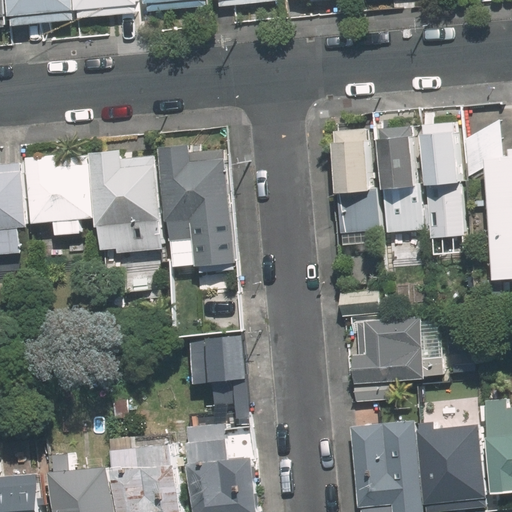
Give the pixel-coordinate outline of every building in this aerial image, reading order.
[(0,0),(0,24),(16,23),(16,20),(14,0),(0,0)] [(20,0),(23,23),(84,17),(83,14),(82,0),(20,0)] [(147,11),(146,0),(82,0),(83,14),(84,17),(147,11)] [(506,116),(472,135),(473,175),(497,160),(496,150),(508,149),(506,116)] [(469,121),(432,121),(433,178),(470,178),(469,121)] [(425,124),(391,125),(394,227),(428,226),(425,124)] [(382,182),(382,132),(350,132),(350,226),(387,225),(387,182),(382,182)] [(205,139),(174,140),(176,235),(201,234),(202,258),(244,257),(232,146),(204,148),(205,139)] [(135,144),(105,144),(106,245),(170,245),(169,156),(135,156),(135,144)] [(497,160),(504,274),(511,273),(511,148),(508,149),(496,150),(497,160)] [(40,152),(40,217),(62,217),(62,230),(94,230),(94,213),(101,213),(101,155),(67,155),(67,152),(40,152)] [(37,223),(33,158),(1,160),(1,157),(0,157),(0,250),(29,249),(28,224),(37,223)] [(348,289),(349,315),(383,313),(382,287),(348,289)] [(358,316),(362,379),(363,399),(399,397),(399,377),(446,375),(443,312),(358,316)] [(474,313),(452,314),(453,353),(475,352),(474,313)] [(248,332),(196,340),(202,380),(254,373),(248,332)] [(511,394),(491,397),(499,487),(511,485),(511,394)] [(236,408),(192,413),(202,511),(267,511),(261,451),(240,454),(236,408)] [(358,422),(365,511),(394,511),(434,508),(427,427),(426,416),(358,422)] [(434,508),(495,503),(488,422),(427,427),(434,508)] [(157,427),(125,431),(134,511),(194,511),(187,439),(159,442),(157,427)] [(86,447),(62,449),(67,511),(130,511),(126,459),(87,462),(86,447)] [(60,500),(57,468),(0,473),(0,511),(43,511),(42,502),(60,500)]
